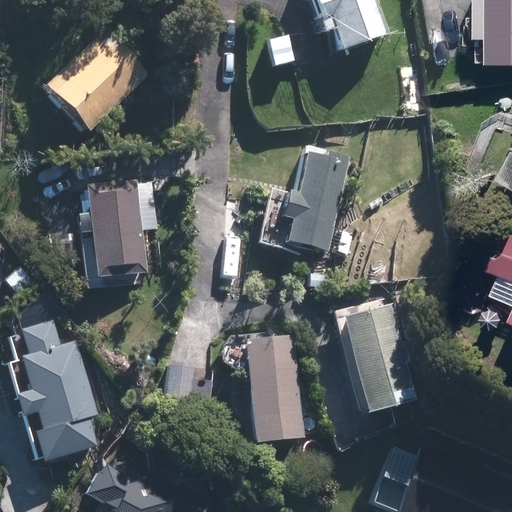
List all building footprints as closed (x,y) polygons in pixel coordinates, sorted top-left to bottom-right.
[(364,0),(304,0),(316,36),(327,33),(333,53),(377,38),(364,0)] [(511,0),(479,0),(479,61),(511,61),(511,0)] [(37,92),(80,138),(152,71),(109,25),(37,92)] [(283,39),(261,44),(266,69),(288,64),(283,39)] [(337,165),(298,158),(282,242),(321,249),(337,165)] [(126,187),(80,192),(90,278),(136,273),(126,187)] [(511,259),(493,305),(511,313),(511,259)] [(0,283),(15,298),(31,283),(16,267),(0,283)] [(380,311),(333,323),(355,406),(402,394),(380,311)] [(24,357),(15,359),(36,434),(28,436),(34,457),(87,443),(79,417),(87,415),(67,345),(52,349),(45,326),(18,334),(24,357)] [(284,339),(238,344),(249,439),(295,434),(284,339)] [(187,371),(166,369),(161,404),(185,407),(184,419),(202,421),(206,383),(186,381),(187,371)] [(510,511),(511,509),(511,488),(417,448),(389,511),(510,511)] [(200,511),(190,475),(95,498),(92,511),(200,511)]
